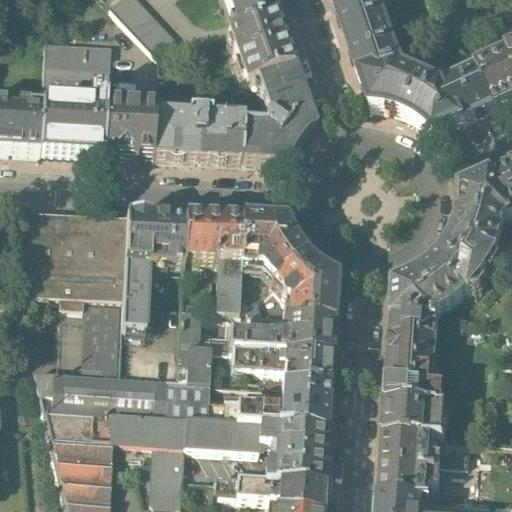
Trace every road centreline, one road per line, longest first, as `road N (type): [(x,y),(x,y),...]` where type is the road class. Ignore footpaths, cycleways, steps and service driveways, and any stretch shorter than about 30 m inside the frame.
road 1 (residential): [(311,202),(0,187)]
road 2 (residential): [(368,267),(352,511)]
road 3 (residential): [(350,151),(299,0)]
road 4 (residential): [(368,267),(396,261),(421,238),(430,210),(424,182)]
